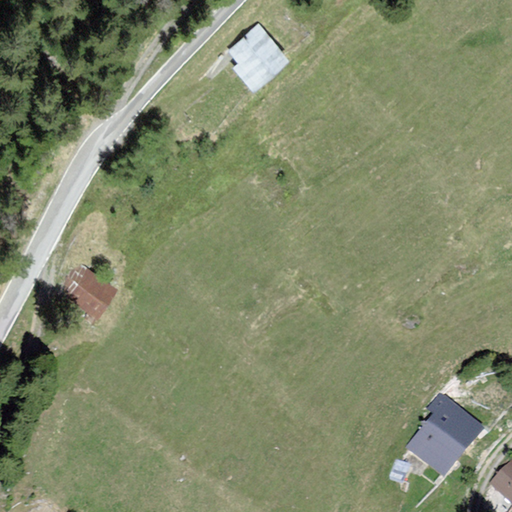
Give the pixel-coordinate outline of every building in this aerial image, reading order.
[(288,62),(261,28),(232,51),(242,63),(235,68),(252,90),(288,62)] [(114,290),(82,267),(63,293),(96,316),(114,290)] [(481,426),(442,394),(432,407),(439,413),(414,444),(445,469),(481,426)] [(407,464),(396,461),(391,476),(403,480),(407,464)] [(511,461),(494,480),(511,497),(511,461)]
